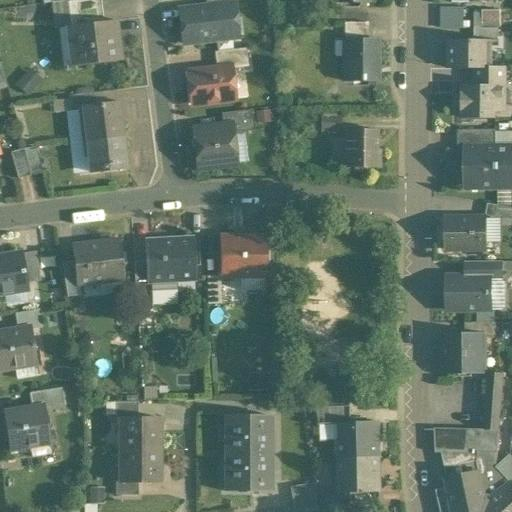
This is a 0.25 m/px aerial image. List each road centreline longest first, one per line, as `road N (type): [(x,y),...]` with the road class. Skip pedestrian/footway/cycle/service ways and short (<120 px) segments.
road 1 (secondary): [(418,194),(421,511)]
road 2 (residential): [(418,194),(169,194)]
road 3 (residential): [(151,0),(169,194)]
road 4 (secondary): [(419,0),(418,194)]
road 5 (residential): [(169,194),(0,215)]
